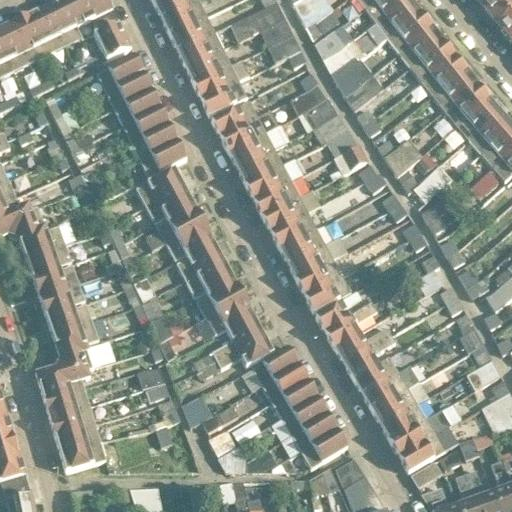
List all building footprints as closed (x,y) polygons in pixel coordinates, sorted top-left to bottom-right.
[(67,0),(62,2),(76,30),(91,23),(111,13),(105,0),(67,0)] [(199,4),(196,0),(165,0),(153,7),(161,23),(199,4)] [(260,0),(259,1),(264,12),(276,6),(273,0),(260,0)] [(305,0),(300,3),(292,7),(305,32),(332,15),(321,0),(305,0)] [(353,0),(364,13),(381,0),(353,0)] [(381,0),(364,13),(374,27),(411,1),(410,0),(381,0)] [(511,0),(476,0),(484,9),(499,29),(511,18),(511,0)] [(377,49),(386,42),(422,15),(411,1),(374,27),(366,34),(377,49)] [(76,30),(62,2),(46,10),(51,20),(47,22),(53,32),(55,31),(64,50),(82,42),(76,30)] [(206,20),(199,4),(161,23),(168,39),(206,20)] [(264,12),(228,29),(237,47),(259,36),(285,23),(276,6),(264,12)] [(51,20),(46,10),(29,19),(48,58),(64,50),(55,31),(53,32),(47,22),(51,20)] [(337,11),(332,15),(337,22),(342,18),(337,11)] [(117,25),(111,13),(91,23),(97,35),(117,25)] [(206,20),(168,39),(176,55),(214,36),(225,31),(217,15),(206,20)] [(337,22),(332,15),(305,32),(312,44),(339,25),(337,22)] [(386,42),(398,58),(434,30),(422,15),(386,42)] [(511,18),(499,29),(511,43),(511,18)] [(48,58),(29,19),(11,27),(30,67),(48,58)] [(259,36),(267,52),(292,39),(285,23),(259,36)] [(93,37),(103,57),(106,64),(130,52),(117,25),(97,35),(93,37)] [(30,67),(11,27),(0,32),(0,48),(13,75),(30,67)] [(338,56),(353,45),(351,43),(341,29),(314,48),(322,64),(338,56)] [(398,58),(408,71),(445,44),(434,30),(398,58)] [(222,52),(214,36),(176,55),(184,71),(222,52)] [(275,67),(288,61),(300,55),(292,39),(267,52),(275,67)] [(445,44),(408,71),(420,86),(456,58),(445,44)] [(364,60),(353,45),(338,56),(322,64),(330,79),(355,60),(358,65),(360,64),(364,60)] [(0,81),(13,75),(0,48),(0,81)] [(230,68),(222,52),(184,71),(192,87),(230,68)] [(293,72),(305,66),(300,55),(288,61),(293,72)] [(96,69),(106,64),(103,57),(93,62),(96,69)] [(467,72),(456,58),(420,86),(431,100),(467,72)] [(104,96),(142,76),(134,59),(95,78),(104,96)] [(343,99),(371,78),(360,64),(358,65),(355,60),(330,79),(343,99)] [(93,62),(74,71),(78,78),(96,69),(93,62)] [(241,63),(230,68),(192,87),(200,103),(249,79),(241,63)] [(64,75),(68,83),(78,78),(74,71),(64,75)] [(443,115),(466,97),(479,86),(467,72),(431,100),(443,115)] [(113,113),(144,97),(151,93),(142,76),(104,96),(113,113)] [(311,77),(300,84),(306,95),(316,88),(317,86),(311,77)] [(383,93),(371,78),(343,99),(354,116),(383,93)] [(50,83),(40,87),(43,95),(53,90),(50,83)] [(238,84),(200,103),(209,120),(235,107),(247,102),(238,84)] [(491,101),(487,97),(479,86),(466,97),(443,115),(454,129),(491,101)] [(43,95),(40,87),(30,92),(34,99),(43,95)] [(298,120),(302,117),(325,102),(316,88),(306,95),(301,97),(289,103),(298,120)] [(159,110),(153,97),(151,93),(144,97),(113,113),(121,130),(159,110)] [(5,104),(9,111),(19,107),(15,99),(5,104)] [(53,122),(61,118),(52,100),(44,103),(53,122)] [(457,134),(467,145),(501,114),(491,101),(454,129),(457,134)] [(311,133),(312,134),(337,118),(325,102),(302,117),(311,133)] [(0,115),(9,111),(5,104),(0,106),(0,115)] [(248,104),(211,124),(219,140),(257,120),(248,104)] [(168,127),(159,110),(121,130),(130,147),(168,127)] [(363,129),(374,122),(368,112),(356,120),(363,129)] [(70,114),(61,118),(53,122),(62,139),(69,135),(78,131),(70,114)] [(257,120),(219,140),(228,156),(265,137),(278,130),(269,114),(257,120)] [(467,145),(479,158),(511,127),(501,114),(467,145)] [(47,127),(41,117),(34,120),(40,131),(46,128),(47,127)] [(347,134),(337,118),(312,134),(321,150),(326,147),(347,134)] [(297,122),(282,130),(289,145),(304,138),(297,122)] [(374,122),(363,129),(370,140),(381,133),(374,122)] [(176,144),(168,127),(130,147),(138,164),(176,144)] [(511,127),(479,158),(491,172),(511,152),(511,127)] [(334,161),(351,152),(357,149),(347,134),(326,147),(334,161)] [(69,135),(62,139),(70,155),(80,151),(94,144),(91,137),(74,145),(69,135)] [(29,136),(18,141),(21,149),(32,143),(29,136)] [(274,153),(265,137),(228,156),(236,172),(274,153)] [(56,163),(63,160),(55,143),(47,147),(48,150),(45,152),(52,165),(56,163)] [(407,143),(395,153),(383,161),(396,180),(407,172),(414,166),(421,160),(407,143)] [(176,144),(138,164),(148,182),(172,170),(185,163),(186,163),(176,144)] [(383,161),(395,153),(389,144),(377,152),(383,161)] [(0,147),(0,156),(9,152),(6,145),(0,147)] [(343,178),(351,174),(368,166),(358,149),(357,149),(351,152),(334,161),(343,178)] [(80,151),(70,155),(76,167),(86,162),(80,151)] [(511,152),(491,172),(504,186),(511,179),(511,152)] [(274,153),(236,172),(244,188),(282,168),(274,153)] [(421,160),(414,166),(423,178),(429,172),(430,174),(436,168),(426,156),(421,160)] [(63,160),(56,163),(61,174),(68,170),(63,160)] [(282,168),(244,188),(253,205),(291,185),(302,179),(293,163),(282,168)] [(369,168),(358,176),(364,186),(380,178),(378,175),(374,177),(369,168)] [(418,190),(412,194),(424,207),(450,184),(438,171),(418,190)] [(144,210),(183,189),(174,172),(173,172),(135,192),(144,210)] [(412,194),(418,190),(407,172),(396,180),(407,197),(412,194)] [(489,174),(472,188),(482,199),(498,185),(489,174)] [(82,178),(80,179),(85,190),(87,189),(88,189),(94,186),(88,175),(82,178)] [(74,196),(80,193),(85,190),(80,179),(79,178),(73,180),(68,183),(74,196)] [(380,178),(364,186),(373,198),(387,189),(380,178)] [(0,207),(15,201),(8,184),(0,187),(0,207)] [(94,186),(88,189),(95,202),(101,199),(103,198),(97,185),(94,186)] [(291,185),(253,205),(261,220),(299,200),(291,185)] [(87,189),(85,190),(80,193),(88,212),(96,208),(87,189)] [(165,221),(167,224),(194,208),(193,207),(183,189),(144,210),(154,227),(165,221)] [(299,200),(261,220),(270,237),(308,218),(320,211),(311,194),(299,200)] [(382,205),(389,215),(399,208),(392,198),(382,205)] [(15,201),(0,207),(0,227),(31,214),(27,207),(19,210),(15,201)] [(165,248),(204,227),(194,210),(194,208),(167,224),(155,230),(157,234),(144,241),(151,255),(165,248)] [(396,225),(406,218),(399,208),(389,215),(396,225)] [(432,210),(420,217),(427,229),(439,223),(432,210)] [(31,214),(0,227),(0,240),(8,237),(9,239),(16,242),(18,241),(18,243),(46,231),(38,213),(37,211),(31,214)] [(98,211),(90,214),(90,216),(98,238),(107,234),(106,230),(100,215),(98,211)] [(110,215),(102,219),(108,229),(114,227),(117,225),(110,215)] [(308,218),(270,237),(278,252),(316,232),(308,218)] [(439,223),(427,229),(433,239),(444,232),(439,223)] [(108,229),(106,230),(107,234),(111,244),(113,251),(122,247),(123,246),(114,227),(108,229)] [(174,264),(185,258),(212,243),(204,227),(165,248),(174,264)] [(413,228),(402,235),(408,245),(420,239),(413,228)] [(47,235),(46,231),(18,243),(25,263),(65,249),(59,231),(47,235)] [(324,248),(316,232),(278,252),(287,268),(324,248)] [(107,234),(98,238),(102,247),(111,244),(107,234)] [(420,239),(408,245),(415,256),(426,250),(420,239)] [(184,284),(223,263),(214,247),(213,244),(212,243),(185,258),(187,261),(175,267),(175,268),(184,284)] [(451,244),(440,251),(446,262),(458,255),(451,244)] [(114,253),(123,271),(131,267),(122,247),(113,251),(114,253)] [(324,248),(287,268),(296,285),(333,264),(324,248)] [(65,249),(25,263),(31,280),(32,283),(60,273),(59,270),(71,266),(65,249)] [(107,277),(115,274),(123,271),(114,253),(107,256),(111,267),(104,269),(107,277)] [(458,255),(446,262),(452,272),(464,265),(458,255)] [(432,260),(421,266),(427,276),(433,273),(438,270),(432,260)] [(206,295),(207,298),(234,284),(233,281),(223,263),(184,284),(194,302),(206,295)] [(296,285),(304,300),(341,280),(333,264),(296,285)] [(126,278),(128,281),(136,276),(131,267),(123,271),(126,278)] [(501,291),(511,281),(511,267),(494,283),(501,291)] [(60,273),(32,283),(39,302),(79,288),(72,269),(60,273)] [(115,274),(119,281),(126,278),(123,271),(115,274)] [(469,272),(457,279),(465,293),(477,286),(469,272)] [(427,276),(415,283),(425,300),(442,289),(433,273),(427,276)] [(341,280),(304,300),(313,317),(350,297),(341,280)] [(128,281),(119,285),(123,294),(132,290),(132,289),(128,281)] [(511,281),(501,291),(493,297),(485,302),(494,317),(499,314),(511,303),(511,281)] [(145,282),(132,289),(132,290),(137,299),(140,307),(154,300),(145,282)] [(488,293),(482,283),(477,286),(465,293),(471,303),(482,296),(488,293)] [(205,322),(243,301),(234,284),(207,298),(195,305),(196,305),(205,322)] [(79,288),(39,302),(45,319),(46,321),(74,312),(73,309),(84,305),(79,288)] [(128,304),(137,299),(132,290),(123,294),(128,304)] [(439,298),(445,308),(457,302),(451,291),(445,294),(439,298)] [(139,308),(145,320),(148,327),(163,320),(157,308),(162,306),(158,299),(154,300),(140,307),(139,308)] [(214,339),(225,333),(252,318),(243,301),(205,322),(214,339)] [(324,335),(371,309),(367,301),(345,314),(340,305),(315,321),(324,335)] [(451,319),(463,312),(457,302),(445,308),(451,319)] [(74,312),(46,321),(46,322),(52,341),(92,327),(85,308),(74,312)] [(145,320),(139,308),(132,311),(138,323),(145,320)] [(333,352),(351,341),(359,337),(354,328),(375,315),(371,309),(324,335),(333,352)] [(466,317),(455,323),(464,339),(474,333),(466,317)] [(500,328),(494,317),(483,324),(489,334),(500,328)] [(216,364),(263,339),(254,322),(253,319),(252,318),(225,333),(227,336),(231,346),(212,356),(216,364)] [(163,320),(148,327),(150,331),(158,348),(166,343),(173,340),(164,320),(163,320)] [(424,320),(396,337),(402,348),(430,331),(424,320)] [(98,345),(92,327),(52,341),(58,358),(60,361),(89,353),(87,349),(98,345)] [(150,354),(158,351),(157,348),(158,348),(150,331),(138,336),(145,355),(150,354)] [(343,367),(389,339),(385,332),(364,345),(359,337),(351,341),(333,352),(343,367)] [(467,358),(484,349),(474,333),(464,339),(459,342),(467,358)] [(273,357),(263,339),(216,364),(220,372),(240,361),(245,372),(272,357),(273,357)] [(394,346),(389,339),(343,367),(352,383),(377,367),(372,359),(394,346)] [(511,350),(508,342),(496,348),(502,360),(511,354),(511,350)] [(176,361),(166,343),(158,348),(157,348),(167,366),(176,361)] [(55,370),(35,376),(38,388),(92,372),(115,365),(109,346),(100,349),(89,353),(60,361),(58,362),(54,368),(55,370)] [(158,351),(150,354),(154,365),(162,362),(158,351)] [(251,373),(261,391),(297,368),(287,351),(251,373)] [(473,361),(480,372),(492,365),(486,353),(473,361)] [(212,356),(201,362),(205,369),(216,364),(212,356)] [(377,367),(352,383),(361,398),(397,376),(388,361),(377,367)] [(220,372),(216,364),(205,369),(194,375),(198,384),(220,372)] [(474,396),(500,381),(492,365),(480,372),(465,380),(474,396)] [(270,406),(307,384),(297,368),(261,391),(270,406)] [(361,398),(371,414),(418,385),(408,369),(397,376),(361,398)] [(92,372),(38,388),(44,405),(84,393),(81,383),(94,379),(92,372)] [(144,393),(144,394),(165,388),(159,373),(146,374),(136,377),(142,394),(144,393)] [(316,401),(307,384),(270,406),(280,423),(316,401)] [(418,385),(371,414),(380,430),(416,408),(428,401),(418,385)] [(502,385),(490,391),(497,405),(509,398),(502,385)] [(168,399),(165,388),(144,394),(148,406),(168,399)] [(84,393),(44,405),(49,423),(90,411),(84,393)] [(497,405),(488,410),(502,436),(511,433),(511,404),(509,398),(497,405)] [(201,400),(181,410),(185,418),(190,432),(201,427),(211,421),(201,400)] [(280,423),(270,429),(280,445),(326,417),(316,401),(280,423)] [(171,428),(180,425),(171,404),(163,407),(171,428)] [(425,423),(416,408),(380,430),(389,445),(425,423)] [(231,410),(211,421),(201,427),(207,437),(237,420),(231,410)] [(90,411),(49,423),(54,440),(95,428),(90,411)] [(389,445),(398,461),(435,440),(451,430),(441,414),(425,423),(389,445)] [(5,415),(0,416),(0,439),(12,436),(5,415)] [(326,417),(280,445),(289,461),(299,455),(336,434),(326,417)] [(95,428),(54,440),(60,458),(100,445),(95,428)] [(268,430),(258,436),(262,444),(273,438),(268,430)] [(165,431),(154,434),(160,452),(171,448),(165,431)] [(228,434),(209,445),(217,461),(236,449),(228,434)] [(310,473),(347,451),(336,434),(299,455),(310,472),(310,473)] [(0,463),(18,458),(12,436),(0,439),(0,463)] [(492,439),(473,443),(476,453),(494,447),(492,439)] [(444,455),(435,440),(398,461),(408,477),(444,455)] [(479,460),(476,453),(473,443),(458,447),(464,465),(479,460)] [(106,464),(100,445),(60,458),(65,476),(106,464)] [(240,450),(239,448),(236,449),(217,461),(225,476),(231,476),(250,465),(249,459),(243,448),(240,450)] [(231,476),(264,476),(277,469),(268,454),(256,461),(250,465),(231,476)] [(456,454),(438,465),(444,475),(461,468),(456,454)] [(18,458),(0,463),(0,488),(4,502),(5,502),(31,500),(18,458)] [(511,495),(511,462),(511,461),(501,465),(511,495)] [(296,476),(288,463),(272,473),(272,476),(284,476),(296,476)] [(343,494),(364,481),(353,463),(335,474),(343,494)] [(497,511),(511,511),(511,495),(501,465),(490,469),(499,494),(492,496),(497,511)] [(434,467),(410,480),(418,492),(441,478),(434,467)] [(339,493),(331,476),(329,472),(322,476),(327,496),(339,493)] [(465,478),(477,511),(497,511),(492,496),(484,499),(475,475),(465,478)] [(308,484),(310,492),(311,492),(313,501),(327,496),(322,476),(309,484),(308,484)] [(456,511),(477,511),(465,478),(454,482),(463,507),(455,510),(456,511)] [(361,511),(365,511),(364,511),(383,511),(364,481),(343,494),(350,511),(361,511)] [(290,484),(272,485),(274,494),(292,494),(292,492),(290,484)] [(292,492),(310,492),(308,484),(290,484),(292,492)] [(242,486),(232,487),(235,504),(245,502),(243,491),(242,486)] [(203,511),(199,489),(187,489),(191,509),(196,509),(196,511),(203,511)] [(157,491),(157,493),(160,503),(171,502),(171,491),(157,491)] [(448,511),(441,492),(422,500),(429,511),(456,511),(455,510),(449,511),(448,511)] [(129,493),(110,494),(114,509),(132,504),(129,494),(129,493)] [(157,493),(129,494),(132,504),(134,511),(161,511),(160,503),(157,493)] [(71,496),(69,496),(73,511),(94,507),(92,498),(91,494),(89,494),(71,496)] [(100,495),(92,498),(94,507),(102,505),(100,495)] [(6,511),(33,511),(31,500),(5,502),(7,510),(6,511)] [(247,511),(246,507),(245,502),(235,504),(234,505),(235,511),(247,511)]
